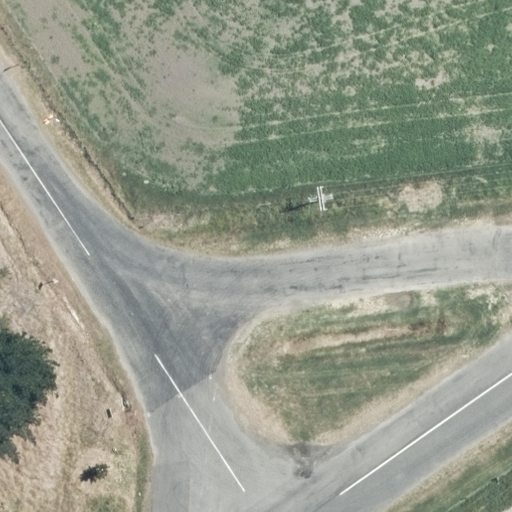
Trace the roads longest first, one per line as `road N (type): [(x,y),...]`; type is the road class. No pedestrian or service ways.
road 1 (unclassified): [(511,258),(113,298)]
road 2 (unclassified): [(256,511),(113,298)]
road 3 (unclassified): [(316,511),(511,369)]
road 4 (unclassified): [(113,298),(0,125)]
